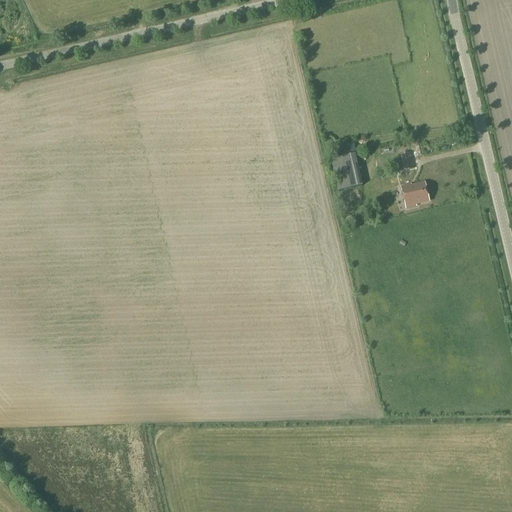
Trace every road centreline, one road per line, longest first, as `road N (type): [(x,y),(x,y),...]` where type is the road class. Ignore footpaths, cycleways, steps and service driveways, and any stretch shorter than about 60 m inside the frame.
road 1 (unclassified): [(0,63),(284,0)]
road 2 (tertiary): [(511,259),(451,0)]
